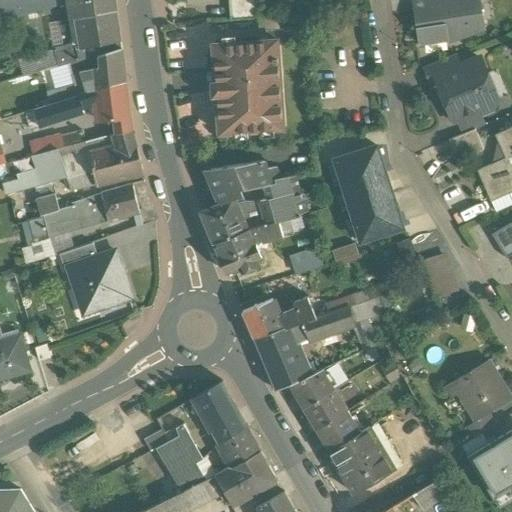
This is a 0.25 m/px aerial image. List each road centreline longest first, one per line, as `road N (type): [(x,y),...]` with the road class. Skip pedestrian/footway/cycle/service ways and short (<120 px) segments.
road 1 (residential): [(511,331),(404,157),(378,0)]
road 2 (tertiary): [(196,330),(192,267),(160,140),(138,0)]
road 3 (tertiary): [(0,442),(196,330)]
road 4 (residential): [(196,330),(238,367),(324,511)]
